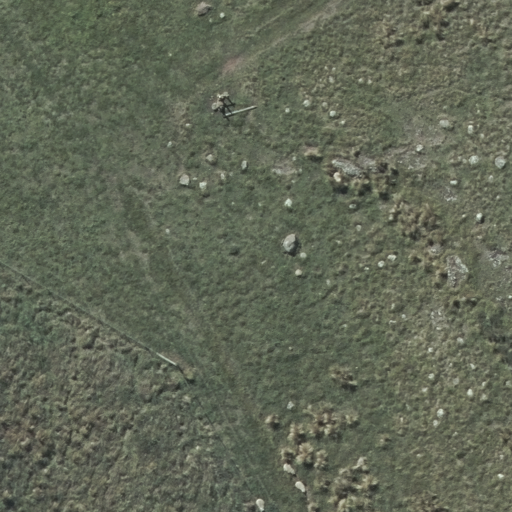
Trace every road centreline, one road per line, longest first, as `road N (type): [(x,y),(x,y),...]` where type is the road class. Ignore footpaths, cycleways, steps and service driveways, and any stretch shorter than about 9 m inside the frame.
road 1 (track): [(94,123),(291,511)]
road 2 (track): [(308,0),(94,123),(0,36)]
